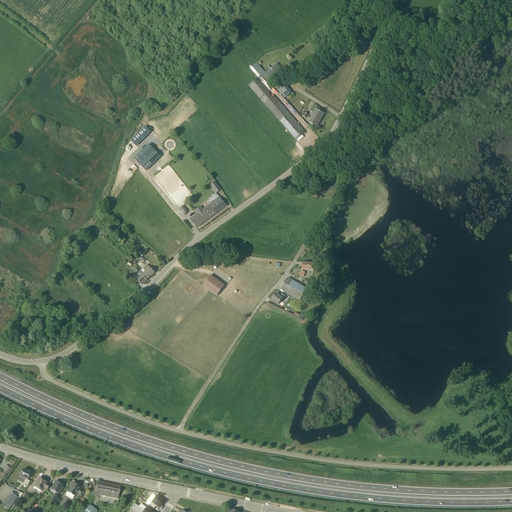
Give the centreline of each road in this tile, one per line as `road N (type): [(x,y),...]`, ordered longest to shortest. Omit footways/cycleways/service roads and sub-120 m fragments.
road 1 (trunk): [(511,491),(347,485),(241,466),(125,432),(0,376)]
road 2 (trunk): [(0,388),(120,441),(260,481),(380,499),(511,501)]
road 3 (tertiary): [(41,362),(72,348),(329,136),(394,0)]
road 4 (unclassified): [(178,432),(350,461),(511,466)]
road 5 (unclassified): [(178,432),(294,257)]
road 6 (track): [(366,131),(406,123),(507,0)]
road 7 (tertiary): [(176,489),(0,446)]
road 8 (unclassified): [(41,362),(53,381),(178,432)]
road 9 (track): [(294,257),(364,150),(366,131)]
road 10 (track): [(0,9),(49,47),(0,106)]
